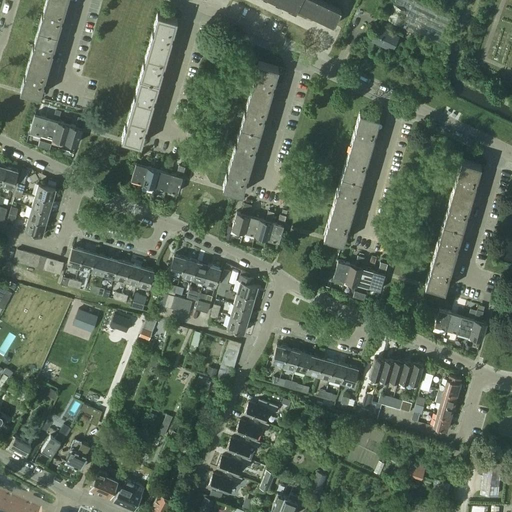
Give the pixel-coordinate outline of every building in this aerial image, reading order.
[(63,0),(45,0),(38,27),(58,33),(67,1),(63,0)] [(319,21),(333,28),(341,10),(320,0),(266,0),(286,9),(287,6),(296,10),(297,7),(320,18),(319,21)] [(386,19),(400,25),(407,10),(393,4),(386,19)] [(157,12),(148,44),(168,49),(177,18),(157,12)] [(371,40),(392,50),(398,36),(378,26),(371,40)] [(38,27),(29,58),(49,64),(58,33),(38,27)] [(148,44),(139,75),(159,81),(168,49),(148,44)] [(20,90),(40,95),(49,64),(29,58),(20,90)] [(249,92),(269,98),(278,67),(258,61),(249,92)] [(139,75),(130,107),(150,112),(159,81),(139,75)] [(240,124),(260,129),(269,98),(249,92),(240,124)] [(121,138),(141,144),(150,112),(130,107),(121,138)] [(359,110),(350,141),(370,147),(379,116),(359,110)] [(29,130),(41,133),(46,116),(34,113),(29,130)] [(64,140),(76,143),(84,117),(78,115),(75,125),(69,123),(64,140)] [(41,133),(53,136),(58,120),(46,116),(41,133)] [(53,136),(64,140),(69,123),(58,120),(53,136)] [(231,155),(251,161),(260,129),(240,124),(231,155)] [(350,141),(341,173),(361,179),(370,147),(350,141)] [(222,187),(242,192),(251,161),(231,155),(222,187)] [(452,189),(472,195),(481,164),(461,158),(452,189)] [(130,178),(142,182),(147,165),(135,162),(130,178)] [(165,189),(177,192),(185,166),(179,164),(176,174),(170,172),(165,189)] [(141,187),(152,190),(159,168),(147,165),(142,182),(141,187)] [(1,183),(13,187),(18,170),(6,166),(1,183)] [(16,189),(22,191),(29,169),(22,167),(16,189)] [(154,185),(165,189),(170,172),(159,168),(154,185)] [(341,173),(332,204),(352,210),(361,179),(341,173)] [(35,195),(52,199),(55,188),(38,183),(35,195)] [(443,221),(462,226),(472,195),(452,189),(443,221)] [(31,206),(48,211),(52,199),(35,195),(31,206)] [(323,236),(343,242),(352,210),(332,204),(323,236)] [(28,218),(45,223),(48,211),(31,206),(28,218)] [(232,227),(243,231),(248,214),(236,210),(232,227)] [(255,234),(266,237),(271,221),(274,211),(268,210),(265,219),(260,217),(255,234)] [(6,224),(12,226),(16,214),(9,212),(6,224)] [(266,237),(278,241),(286,215),(280,213),(277,222),(271,221),(266,237)] [(243,231),(255,234),(260,217),(248,214),(243,231)] [(25,229),(42,234),(45,223),(28,218),(25,229)] [(433,252),(453,258),(462,226),(443,221),(433,252)] [(67,263),(79,266),(84,249),(72,246),(67,263)] [(13,260),(19,261),(23,250),(17,248),(13,260)] [(79,266),(90,270),(95,252),(84,249),(79,266)] [(19,261),(25,263),(28,252),(23,250),(19,261)] [(25,263),(31,265),(34,253),(28,252),(25,263)] [(90,270),(102,273),(107,256),(95,252),(90,270)] [(424,284),(444,289),(453,258),(433,252),(424,284)] [(31,265),(37,266),(40,255),(34,253),(31,265)] [(168,271),(180,274),(185,257),(173,254),(168,271)] [(345,279),(356,282),(361,266),(364,256),(357,254),(355,264),(350,262),(345,279)] [(37,266),(42,268),(46,257),(40,255),(37,266)] [(102,273),(113,276),(118,259),(107,256),(102,273)] [(42,268),(48,270),(51,258),(46,257),(42,268)] [(180,274),(192,278),(197,260),(185,257),(180,274)] [(48,270),(54,271),(57,260),(51,258),(48,270)] [(113,276),(125,279),(130,262),(118,259),(113,276)] [(333,276),(345,279),(350,262),(338,259),(333,276)] [(54,271),(60,273),(63,262),(57,260),(54,271)] [(192,278),(203,281),(208,264),(197,260),(192,278)] [(125,279),(136,283),(141,266),(130,262),(125,279)] [(203,281),(215,284),(220,267),(208,264),(203,281)] [(136,283),(148,286),(153,269),(141,266),(136,283)] [(356,282),(368,286),(373,269),(361,266),(356,282)] [(368,286),(380,289),(384,272),(373,269),(368,286)] [(237,291),(254,297),(257,285),(251,283),(253,277),(240,273),(238,279),(240,280),(237,291)] [(219,286),(225,288),(228,276),(222,275),(219,286)] [(12,291),(0,285),(0,306),(3,308),(12,291)] [(233,303),(250,308),(254,297),(237,291),(233,303)] [(159,304),(165,305),(168,294),(162,292),(159,304)] [(165,305),(171,307),(174,295),(168,294),(165,305)] [(171,307),(176,309),(180,297),(174,295),(171,307)] [(176,309),(182,310),(185,299),(180,297),(176,309)] [(195,308),(207,311),(210,302),(204,300),(198,298),(195,308)] [(182,310),(188,312),(191,301),(185,299),(182,310)] [(210,315),(216,317),(220,305),(214,303),(210,315)] [(230,315),(247,320),(250,308),(233,303),(230,315)] [(97,315),(78,308),(72,323),(91,330),(97,315)] [(434,324),(446,328),(451,311),(439,308),(434,324)] [(469,335),(481,338),(486,321),(480,320),(483,310),(477,308),(474,315),(474,318),(469,335)] [(446,328),(457,331),(462,314),(451,311),(446,328)] [(114,312),(109,325),(126,331),(130,319),(114,312)] [(457,331),(469,335),(474,318),(462,314),(457,331)] [(226,326),(243,331),(247,320),(230,315),(226,326)] [(148,339),(151,331),(142,327),(139,335),(148,339)] [(229,339),(227,345),(238,348),(240,342),(229,339)] [(271,361),(283,364),(288,347),(276,344),(271,361)] [(227,345),(225,351),(237,354),(238,348),(227,345)] [(283,364),(295,367),(300,350),(288,347),(283,364)] [(295,367),(306,371),(311,354),(300,350),(295,367)] [(225,351),(224,356),(235,360),(237,354),(225,351)] [(306,371),(318,374),(323,357),(311,354),(306,371)] [(222,362),(233,366),(235,360),(224,356),(222,362)] [(318,374),(329,377),(334,360),(323,357),(318,374)] [(379,378),(379,377),(384,359),(378,357),(378,359),(374,357),(369,375),(379,378)] [(388,379),(389,378),(388,378),(394,360),(388,358),(388,360),(384,359),(379,377),(388,379)] [(398,380),(398,379),(403,361),(398,359),(397,361),(394,360),(388,378),(389,378),(398,380)] [(329,377),(341,381),(346,364),(334,360),(329,377)] [(408,382),(408,380),(413,362),(408,360),(407,362),(403,361),(398,379),(408,382)] [(408,380),(417,383),(423,363),(417,362),(417,363),(413,362),(408,380)] [(341,381),(353,384),(357,367),(346,364),(341,381)] [(421,384),(429,386),(432,374),(425,372),(421,384)] [(199,374),(196,380),(196,381),(196,382),(196,383),(197,384),(197,385),(198,385),(199,385),(200,385),(201,385),(202,385),(202,384),(203,383),(203,382),(209,384),(211,379),(199,374)] [(443,390),(456,394),(460,382),(459,382),(460,377),(449,374),(447,379),(446,378),(443,390)] [(3,389),(14,395),(20,386),(9,379),(3,389)] [(440,402),(453,406),(456,394),(443,390),(440,402)] [(384,394),(381,403),(390,406),(393,396),(384,394)] [(393,396),(390,406),(400,408),(402,399),(393,396)] [(244,414),(254,418),(263,421),(268,408),(275,411),(278,405),(263,399),(260,405),(249,400),(244,414)] [(402,399),(400,408),(409,411),(411,402),(402,399)] [(370,406),(379,409),(381,403),(378,402),(372,400),(370,406)] [(436,413),(450,417),(453,406),(440,402),(436,413)] [(367,415),(377,418),(379,409),(370,406),(367,415)] [(433,425),(446,429),(450,417),(436,413),(433,425)] [(234,432),(245,436),(254,439),(259,426),(266,429),(269,423),(263,421),(254,418),(251,423),(240,419),(234,432)] [(58,433),(63,436),(69,427),(63,423),(58,433)] [(41,451),(51,457),(63,437),(57,434),(54,438),(50,436),(41,451)] [(9,445),(24,454),(30,444),(14,435),(9,445)] [(225,450),(236,454),(245,457),(250,459),(254,446),(257,447),(260,441),(254,439),(245,436),(243,441),(231,437),(225,450)] [(80,468),(87,456),(85,455),(90,445),(74,437),(69,448),(71,449),(65,461),(80,468)] [(216,468),(227,472),(236,475),(241,462),(248,465),(251,459),(250,459),(245,457),(236,454),(233,459),(222,455),(216,468)] [(480,491),(497,493),(501,462),(484,459),(480,491)] [(97,470),(89,488),(109,496),(110,495),(115,497),(120,486),(114,484),(116,479),(105,474),(107,471),(98,467),(96,470),(97,470)] [(258,486),(267,489),(273,472),(265,469),(258,486)] [(310,486),(319,490),(325,474),(316,470),(310,486)] [(208,486),(227,493),(232,481),(239,483),(242,477),(236,475),(227,472),(224,477),(212,473),(208,486)] [(115,497),(113,501),(133,510),(140,494),(143,486),(124,478),(121,485),(120,485),(120,486),(115,497)] [(431,486),(447,491),(449,483),(434,478),(431,486)] [(157,511),(164,511),(168,504),(171,505),(175,495),(159,488),(150,509),(152,509),(152,511),(154,511),(157,511)] [(291,511),(296,499),(295,499),(297,495),(289,492),(288,496),(276,492),(270,509),(277,511),(276,511),(291,511)] [(0,497),(0,511),(5,511),(11,499),(1,495),(0,497)] [(197,511),(208,511),(214,500),(204,496),(197,511)] [(5,511),(17,511),(21,503),(11,499),(5,511)] [(17,511),(28,511),(31,507),(21,503),(17,511)]
